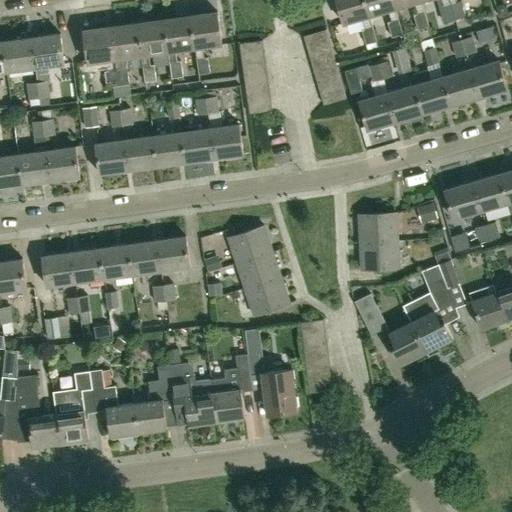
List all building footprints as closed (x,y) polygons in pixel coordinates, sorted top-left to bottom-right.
[(370,15),(371,15),(366,0),(337,0),(344,23),(362,17),(370,15)] [(366,0),(371,15),(388,10),(396,8),(393,0),(366,0)] [(458,1),(451,3),(455,19),(466,15),(461,0),(458,1)] [(455,19),(451,3),(443,5),(440,6),(444,22),(455,19)] [(504,3),(497,5),(500,14),(509,11),(507,4),(504,3)] [(191,17),(195,47),(203,46),(223,43),(218,11),(191,15),(191,17)] [(414,14),(418,29),(429,26),(425,11),(417,13),(414,14)] [(167,20),(170,50),(176,50),(195,47),(191,17),(167,20)] [(392,37),(403,33),(399,18),(391,20),(388,21),(392,37)] [(149,53),(168,51),(170,50),(167,20),(139,24),(143,54),(141,54),(145,82),(157,80),(154,64),(151,65),(149,53)] [(119,85),(130,84),(128,69),(131,68),(129,56),(141,54),(143,54),(139,24),(111,28),(117,69),(119,85)] [(107,59),(115,58),(111,28),(111,26),(84,30),(89,62),(107,59)] [(362,29),(366,44),(377,41),(373,26),(365,28),(362,29)] [(308,47),(331,40),(327,28),(305,35),(308,47)] [(32,36),(36,67),(39,81),(48,80),(51,79),(49,65),(65,63),(61,32),(32,36)] [(463,38),(467,54),(478,51),(473,35),(463,38)] [(8,70),(36,67),(32,36),(4,40),(8,70)] [(242,54),(265,51),(263,38),(240,42),(242,54)] [(456,57),(467,54),(463,38),(452,41),(456,57)] [(0,71),(8,70),(4,40),(0,40),(0,71)] [(311,58),(334,51),(331,40),(308,47),(311,58)] [(428,65),(439,62),(435,46),(424,49),(428,65)] [(243,66),(267,62),(265,51),(242,54),(243,66)] [(315,69),(338,63),(334,51),(311,58),(315,69)] [(205,57),(197,58),(199,74),(210,72),(208,56),(205,57)] [(384,78),(394,75),(390,59),(379,62),(384,78)] [(500,59),(481,64),(471,67),(479,96),(508,88),(500,59)] [(170,62),(172,78),(184,76),(181,60),(170,62)] [(245,77),(268,74),(267,62),(243,66),(245,77)] [(373,81),(384,78),(379,62),(369,65),(373,81)] [(318,81),(341,74),(338,63),(315,69),(318,81)] [(452,104),(479,96),(471,67),(443,75),(452,104)] [(107,87),(119,85),(117,69),(109,70),(105,71),(107,87)] [(247,89),(270,86),(268,74),(245,77),(247,89)] [(322,92),(344,85),(341,74),(318,81),(322,92)] [(424,112),(452,104),(443,75),(416,83),(424,112)] [(41,97),(51,96),(48,80),(39,81),(41,97)] [(39,105),(39,98),(41,97),(39,81),(27,83),(29,99),(30,99),(31,106),(39,105)] [(397,120),(424,112),(416,83),(388,91),(397,120)] [(325,104),(348,97),(344,85),(322,92),(325,104)] [(248,101),(272,98),(270,86),(247,89),(248,101)] [(369,128),(397,120),(388,91),(360,99),(369,128)] [(206,97),(208,113),(219,112),(217,95),(206,97)] [(198,115),(208,113),(206,97),(196,98),(198,115)] [(250,113),(273,110),(272,98),(248,101),(250,113)] [(169,118),(181,117),(179,101),(167,102),(169,118)] [(0,113),(12,111),(11,104),(0,105),(0,113)] [(86,127),(100,125),(97,106),(83,107),(86,127)] [(123,125),(134,123),(131,107),(121,109),(123,125)] [(112,127),(123,125),(121,109),(110,110),(112,127)] [(46,136),(56,134),(54,118),(44,119),(46,136)] [(46,136),(44,119),(32,121),(34,137),(45,136),(46,136)] [(210,127),(207,127),(211,157),(245,153),(241,122),(222,125),(210,127)] [(184,161),(211,157),(207,127),(179,131),(184,161)] [(294,128),(275,130),(276,139),(295,137),(294,128)] [(156,165),(184,161),(179,131),(152,135),(156,165)] [(129,169),(156,165),(152,135),(125,139),(129,169)] [(101,173),(129,169),(125,139),(97,143),(101,173)] [(52,180),(81,176),(77,146),(48,150),(52,180)] [(19,154),(23,184),(52,180),(48,150),(19,154)] [(0,186),(23,184),(19,154),(0,156),(0,186)] [(509,201),(511,200),(511,169),(501,172),(509,201)] [(482,209),(509,201),(501,172),(474,180),(482,209)] [(454,217),(482,209),(474,180),(446,188),(454,217)] [(434,202),(418,207),(422,222),(438,217),(434,202)] [(361,240),(399,238),(398,211),(360,212),(361,240)] [(496,221),(486,223),(491,239),(501,236),(496,221)] [(491,239),(486,223),(475,227),(480,242),(491,239)] [(237,262),(274,250),(265,224),(229,236),(237,262)] [(162,269),(191,266),(187,235),(158,239),(162,269)] [(362,267),(400,265),(399,238),(361,240),(362,267)] [(133,273),(162,269),(158,239),(129,243),(133,273)] [(105,277),(133,273),(129,243),(101,247),(105,277)] [(76,281),(105,277),(101,247),(72,251),(76,281)] [(438,263),(451,258),(447,247),(434,252),(438,263)] [(245,288),(282,276),(274,250),(237,262),(245,288)] [(47,285),(76,281),(72,251),(43,255),(47,285)] [(209,271),(223,266),(219,254),(205,259),(209,271)] [(0,291),(28,287),(23,257),(0,260),(0,291)] [(449,286),(460,282),(451,259),(440,263),(449,286)] [(449,286),(440,263),(434,265),(422,270),(426,280),(430,291),(436,304),(437,303),(452,297),(448,287),(449,286)] [(280,319),(276,307),(290,302),(282,276),(245,288),(253,314),(259,312),(263,324),(280,319)] [(174,282),(164,284),(166,300),(177,298),(174,282)] [(208,284),(210,296),(223,294),(221,282),(208,284)] [(497,290),(494,283),(469,291),(481,327),(506,319),(497,290)] [(166,300),(164,284),(153,285),(155,301),(166,300)] [(511,285),(497,290),(506,319),(511,316),(511,285)] [(108,308),(119,307),(117,290),(106,292),(108,308)] [(403,305),(404,307),(411,320),(412,320),(429,353),(439,348),(437,344),(453,336),(445,319),(440,322),(435,311),(439,309),(437,303),(436,304),(430,291),(403,305)] [(372,335),(388,327),(371,293),(355,301),(372,335)] [(83,324),(92,322),(89,294),(79,296),(83,324)] [(83,324),(79,296),(67,297),(70,315),(45,318),(48,338),(72,335),(70,322),(81,320),(82,324),(83,324)] [(11,305),(0,306),(3,323),(13,321),(11,305)] [(302,333),(325,330),(323,317),(300,320),(302,333)] [(418,359),(429,353),(412,320),(411,320),(390,331),(397,344),(392,347),(400,363),(416,355),(418,359)] [(248,354),(253,390),(254,390),(254,389),(265,388),(269,414),(296,410),(296,406),(298,406),(297,396),(294,396),(292,381),(292,378),(294,378),(293,369),(290,370),(290,368),(264,372),(261,352),(258,328),(245,330),(248,354)] [(303,345),(327,342),(325,330),(302,333),(303,345)] [(113,347),(121,352),(127,343),(120,338),(113,347)] [(305,357),(328,354),(327,342),(303,345),(305,357)] [(168,350),(170,364),(181,362),(179,348),(168,350)] [(218,421),(246,417),(242,391),(253,390),(248,354),(236,355),(238,369),(228,370),(230,389),(214,391),(218,421)] [(306,368),(330,366),(328,354),(305,357),(306,368)] [(19,359),(19,369),(30,369),(30,359),(19,359)] [(139,432),(135,402),(118,405),(116,386),(113,386),(111,369),(110,369),(110,366),(105,362),(100,362),(101,368),(90,370),(90,371),(93,389),(96,411),(108,409),(112,436),(139,432)] [(170,364),(175,400),(179,425),(189,424),(190,425),(218,421),(214,391),(212,378),(195,381),(194,376),(183,377),(181,362),(170,364)] [(139,432),(168,428),(164,402),(175,400),(170,364),(158,366),(160,380),(150,382),(152,400),(135,402),(139,432)] [(308,380),(331,377),(330,366),(306,368),(308,380)] [(54,393),(61,442),(90,438),(89,437),(99,436),(90,370),(81,371),(84,390),(54,393)] [(18,385),(18,377),(3,375),(1,398),(0,397),(0,443),(2,444),(4,421),(18,422),(18,411),(18,385)] [(61,442),(57,413),(41,415),(35,375),(18,377),(18,385),(18,411),(18,422),(30,421),(32,440),(33,446),(61,442)] [(309,393),(333,390),(331,377),(308,380),(309,393)]
